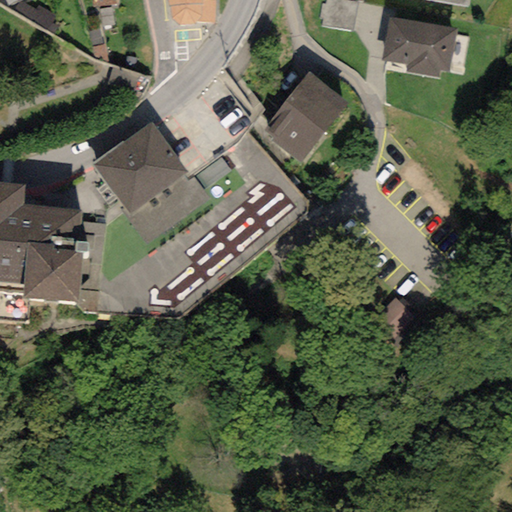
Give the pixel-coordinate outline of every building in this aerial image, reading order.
[(166,0),(167,6),(169,6),(171,19),(181,26),(194,25),(198,22),(214,22),(216,1),(207,0),(166,0)] [(332,0),(330,0),(324,23),(343,29),(350,5),(332,0)] [(456,30),(389,19),(382,60),(405,64),(404,73),(437,79),(438,69),(449,71),(456,30)] [(346,103),(306,73),(262,132),(302,161),(346,103)] [(150,122),(92,165),(120,202),(130,215),(188,171),(150,122)] [(0,290),(22,292),(22,300),(74,303),(83,313),(98,314),(104,225),(81,222),(80,211),(23,206),(24,185),(0,183),(0,290)] [(397,346),(418,327),(397,305),(376,324),(397,346)]
